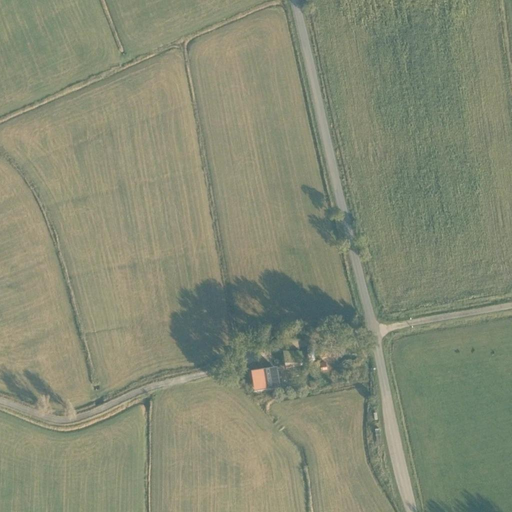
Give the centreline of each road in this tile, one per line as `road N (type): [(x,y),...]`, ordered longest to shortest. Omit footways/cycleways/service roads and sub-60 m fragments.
road 1 (unclassified): [(0,401),(66,421),(257,351),(372,331)]
road 2 (tertiary): [(372,331),(294,0)]
road 3 (tertiary): [(413,511),(372,331)]
